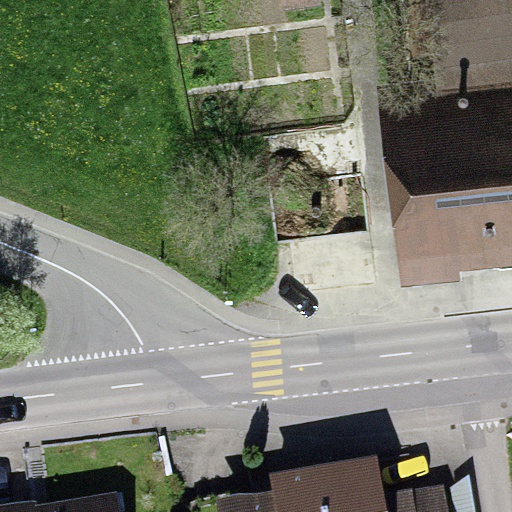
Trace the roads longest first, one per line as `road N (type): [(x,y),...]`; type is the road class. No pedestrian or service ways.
road 1 (secondary): [(153,380),(511,340)]
road 2 (tertiary): [(0,242),(100,289),(146,346),(153,380)]
road 3 (secondary): [(0,403),(153,380)]
